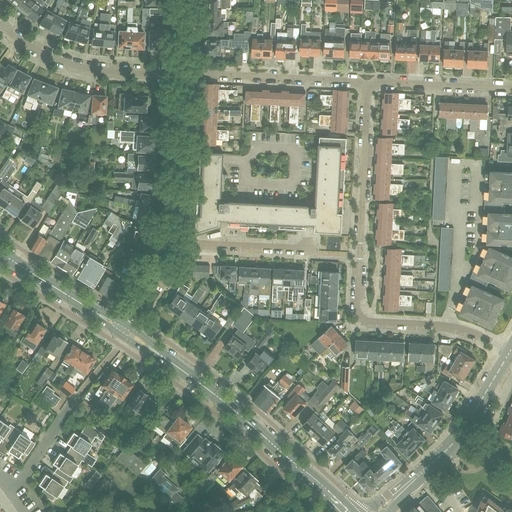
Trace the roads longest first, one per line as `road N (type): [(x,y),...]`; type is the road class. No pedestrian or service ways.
road 1 (residential): [(368,82),(358,314),(460,328),(510,352)]
road 2 (secondary): [(349,511),(242,412),(123,330)]
road 3 (residential): [(183,72),(82,66),(51,57),(0,24)]
road 4 (residential): [(368,82),(183,72)]
road 5 (residential): [(173,239),(183,72)]
road 6 (tertiary): [(423,470),(451,443),(510,352)]
road 7 (secondary): [(123,330),(0,253)]
road 8 (residential): [(316,251),(173,239)]
road 9 (residential): [(511,88),(368,82)]
road 10 (residential): [(74,399),(4,502)]
